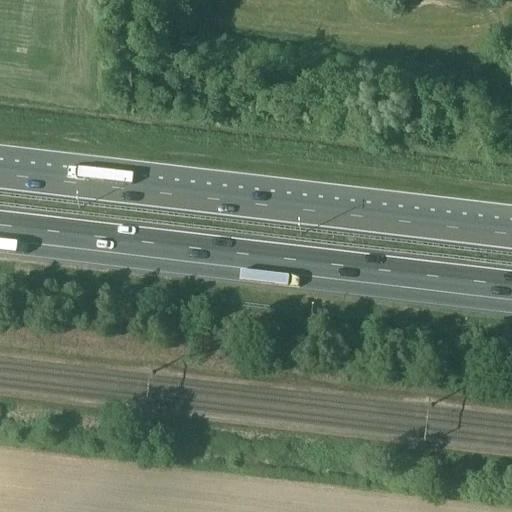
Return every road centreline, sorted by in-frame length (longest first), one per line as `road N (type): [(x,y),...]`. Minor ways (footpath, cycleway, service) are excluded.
road 1 (motorway): [(511,235),(0,174)]
road 2 (motorway): [(0,225),(511,286)]
